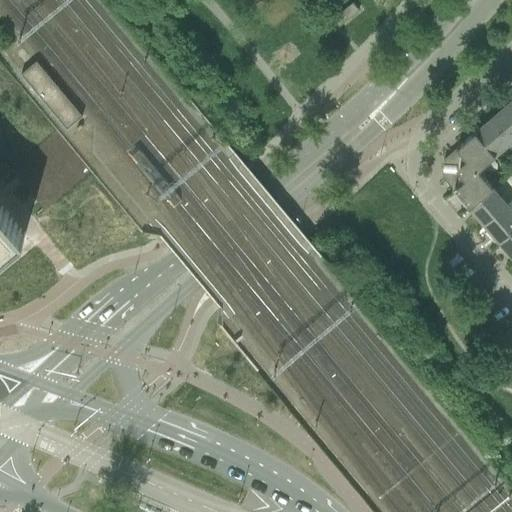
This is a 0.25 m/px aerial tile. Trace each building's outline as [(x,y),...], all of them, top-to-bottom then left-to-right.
[(352,2),(332,19),(338,26),(358,10),(352,2)] [(36,61),(33,63),(21,74),(66,128),(81,115),(36,61)] [(511,105),(509,102),(492,117),(511,140),(511,105)] [(492,117),(474,132),(494,156),(511,140),(492,117)] [(442,171),(442,177),(452,189),(469,208),(492,188),(478,171),(478,169),(494,156),(474,132),(459,145),(443,159),(443,164),(442,171)] [(469,208),(484,226),(508,206),(492,188),(469,208)] [(511,201),(508,206),(484,226),(499,243),(511,231),(511,201)] [(0,254),(25,234),(0,204),(0,254)] [(511,231),(499,243),(511,257),(511,231)]
